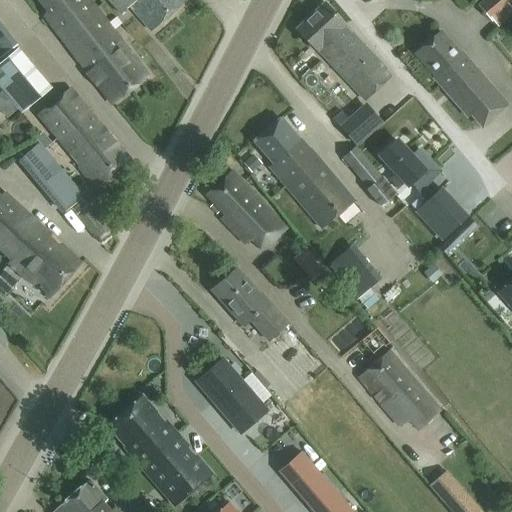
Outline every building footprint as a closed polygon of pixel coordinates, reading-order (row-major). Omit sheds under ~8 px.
[(148,76),(89,0),(36,0),(45,12),(43,15),(111,104),(148,76)] [(107,0),(120,15),(129,7),(151,31),(185,0),(107,0)] [(511,4),(511,0),(481,0),(477,4),(491,22),(511,4)] [(385,69),(344,26),(345,26),(323,3),(295,29),(317,52),(317,51),(364,101),(389,77),(383,71),(385,69)] [(0,59),(18,45),(0,22),(0,59)] [(460,55),(440,32),(415,53),(435,77),(433,78),(467,117),(471,114),(482,127),(507,105),(462,53),(460,55)] [(0,62),(0,87),(20,113),(51,88),(19,48),(0,62)] [(38,116),(59,142),(93,114),(71,88),(38,116)] [(130,158),(93,114),(59,142),(96,186),(130,158)] [(352,114),(338,126),(356,145),(369,133),(352,114)] [(286,187),(321,158),(312,148),(307,152),(294,136),(299,132),(290,121),(285,126),(280,120),(254,143),(273,164),(269,168),(286,187)] [(40,145),(44,150),(51,144),(42,133),(37,137),(35,139),(37,142),(40,145)] [(396,141),(379,156),(408,186),(411,184),(418,191),(438,172),(422,154),(414,161),(396,141)] [(66,209),(82,195),(39,145),(23,158),(66,209)] [(380,207),(393,196),(354,147),(341,158),(366,189),(380,207)] [(260,165),(252,156),(244,163),(251,172),(260,165)] [(321,158),(286,187),(321,229),(355,199),(327,166),(328,166),(321,158)] [(263,252),(286,230),(233,174),(208,197),(227,217),(223,221),(244,243),(251,239),(263,252)] [(465,218),(439,190),(416,211),(442,239),(465,218)] [(2,197),(0,195),(0,252),(9,261),(7,263),(27,280),(34,284),(34,283),(50,297),(81,263),(61,245),(60,247),(48,236),(50,235),(4,194),(2,197)] [(99,243),(112,233),(88,204),(75,215),(99,243)] [(259,295),(235,269),(211,290),(243,326),(250,320),(268,341),(287,324),(260,294),(259,295)] [(511,280),(498,293),(511,307),(511,280)] [(417,430),(439,410),(387,352),(358,378),(399,424),(408,420),(417,430)] [(196,381),(215,403),(241,380),(223,359),(196,381)] [(264,406),(241,380),(215,403),(238,429),(264,406)] [(467,433),(494,412),(472,383),(444,405),(467,433)] [(123,445),(140,465),(176,434),(165,421),(163,423),(155,414),(157,413),(142,396),(107,425),(124,444),(123,445)] [(176,434),(140,465),(174,505),(211,474),(195,456),(193,458),(185,449),(187,447),(176,434)] [(331,486),(302,452),(279,471),(309,505),(331,486)] [(110,511),(102,502),(105,499),(88,480),(60,505),(61,505),(53,511),(117,511),(114,508),(110,511)] [(331,486),(309,505),(314,511),(336,511),(346,504),(334,490),(331,486)] [(473,511),(454,489),(442,500),(453,511),(473,511)]
